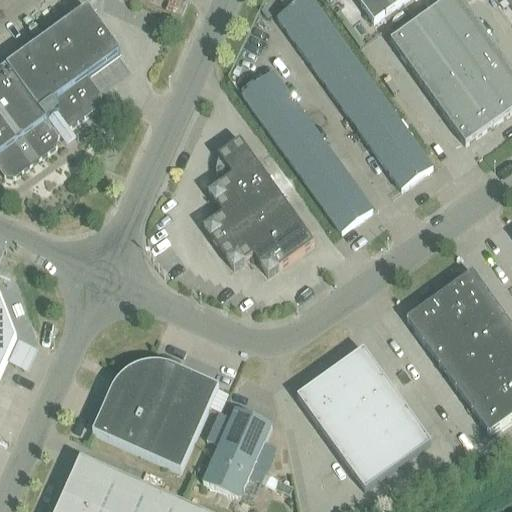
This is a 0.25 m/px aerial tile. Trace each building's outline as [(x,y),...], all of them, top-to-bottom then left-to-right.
[(302,57),(401,195),(433,173),(308,0),(277,22),(278,23),(277,23),(302,57)] [(395,0),(354,0),(374,28),(401,8),(395,0)] [(395,0),(401,8),(412,0),(395,0)] [(458,0),(453,0),(424,21),(439,43),(472,19),(458,0)] [(0,75),(0,174),(5,181),(13,182),(57,152),(59,141),(100,111),(102,99),(88,80),(121,57),(88,11),(0,75)] [(439,43),(454,63),(487,39),(472,19),(439,43)] [(391,45),(406,66),(439,43),(424,21),(391,45)] [(454,63),(469,84),(502,60),(487,39),(454,63)] [(406,66),(421,87),(454,63),(439,43),(406,66)] [(469,84),(483,104),(511,83),(511,74),(502,60),(469,84)] [(421,87),(436,107),(469,84),(454,63),(421,87)] [(242,100),(342,238),(373,216),(274,77),(242,100)] [(511,83),(483,104),(499,126),(511,115),(511,83)] [(436,107),(450,128),(483,104),(469,84),(436,107)] [(483,104),(450,128),(466,149),(499,126),(483,104)] [(268,281),(315,248),(240,144),(218,160),(219,162),(217,167),(216,172),(218,183),(220,188),(208,197),(223,218),(204,232),(234,274),(253,260),(268,281)] [(407,324),(489,439),(511,422),(511,331),(473,277),(407,324)] [(0,378),(16,343),(0,301),(0,378)] [(364,355),(297,402),(365,496),(431,449),(364,355)] [(112,403),(109,402),(109,401),(93,438),(181,477),(219,392),(175,372),(175,373),(174,375),(150,370),(150,374),(129,385),(123,382),(112,403)] [(203,487),(240,504),(272,431),(236,414),(203,487)] [(189,511),(81,463),(58,511),(189,511)]
